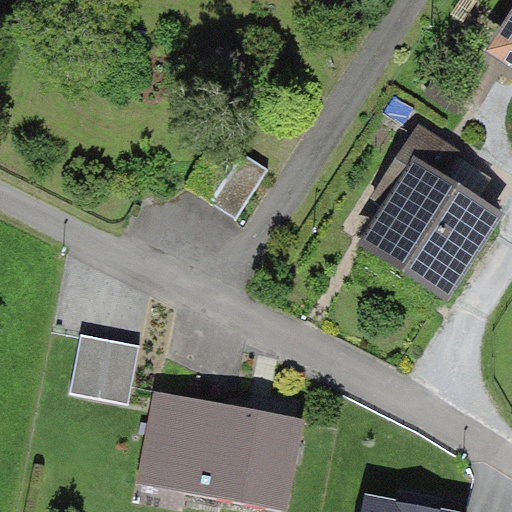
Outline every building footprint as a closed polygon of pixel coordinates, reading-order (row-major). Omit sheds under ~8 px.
[(511,30),(496,57),(511,66),(511,30)] [(451,307),(507,213),(447,178),(460,156),(406,124),(363,195),(388,210),(362,253),(451,307)] [(271,169),(221,138),(189,189),(240,220),(271,169)] [(142,344),(83,335),(73,394),(132,403),(142,344)] [(282,511),(301,421),(164,394),(150,467),(192,475),(189,494),(282,511)]
